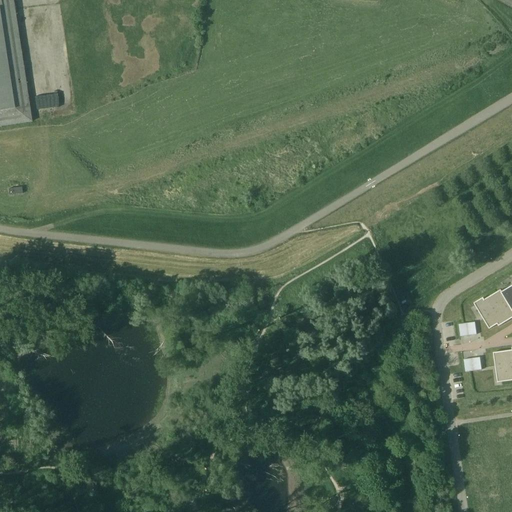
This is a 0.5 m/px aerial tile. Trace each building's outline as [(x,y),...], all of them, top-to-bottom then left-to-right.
[(0,0),(0,126),(31,122),(12,0),(0,0)] [(511,286),(502,293),(501,290),(484,300),(483,298),(474,304),(489,330),(498,325),(499,327),(511,319),(511,286)] [(477,335),(475,323),(459,325),(460,337),(477,335)] [(511,348),(511,349),(511,350),(493,353),(498,383),(511,381),(511,348)] [(482,370),(480,358),(464,360),(465,373),(482,370)] [(490,507),(491,511),(511,511),(511,440),(508,442),(509,453),(497,455),(504,505),(490,507)]
